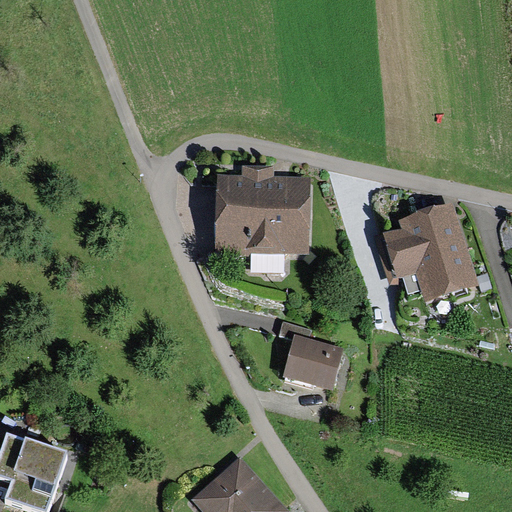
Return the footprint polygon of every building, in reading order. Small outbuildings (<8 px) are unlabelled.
[(218,175),(214,245),(307,251),(311,180),(218,175)] [(400,216),(402,226),(376,235),(389,273),(413,265),(423,301),(475,286),(451,202),(400,216)] [(293,333),(277,380),(325,397),(341,350),(293,333)] [(5,439),(0,455),(0,511),(44,511),(62,458),(5,439)] [(275,511),(237,465),(191,503),(198,511),(275,511)]
